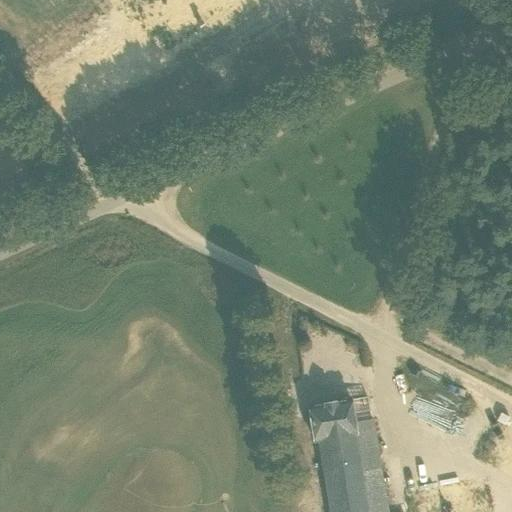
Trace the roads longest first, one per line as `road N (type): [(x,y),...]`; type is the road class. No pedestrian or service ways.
road 1 (unclassified): [(511,402),(113,203)]
road 2 (unclassified): [(113,203),(457,48),(454,0)]
road 3 (track): [(457,48),(465,68),(378,335)]
road 4 (track): [(113,203),(0,75)]
road 5 (unclassified): [(0,252),(113,203)]
